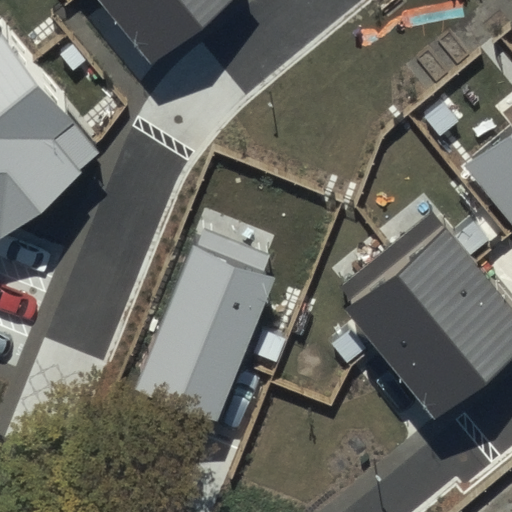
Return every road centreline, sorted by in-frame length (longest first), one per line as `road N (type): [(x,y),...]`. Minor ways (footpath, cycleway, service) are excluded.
road 1 (residential): [(12,511),(154,154),(185,103),(306,0)]
road 2 (residential): [(511,409),(378,511)]
